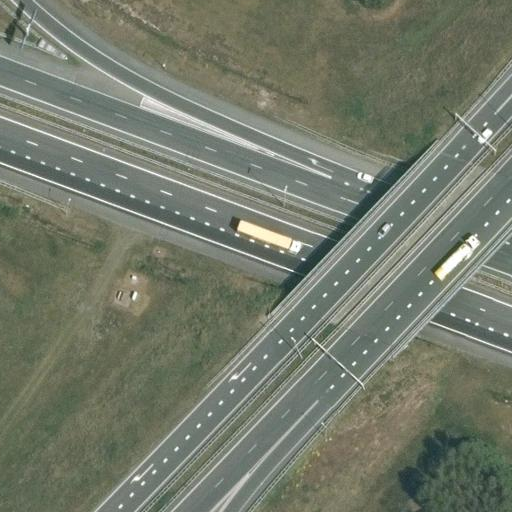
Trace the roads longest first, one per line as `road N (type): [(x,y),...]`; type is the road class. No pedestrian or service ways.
road 1 (trunk): [(511,107),(124,511)]
road 2 (motorway): [(0,132),(511,323)]
road 3 (motorway): [(329,196),(87,53),(21,0)]
road 4 (motorway): [(329,196),(0,74)]
road 5 (trunk): [(274,424),(511,177)]
road 6 (motorway): [(511,262),(329,196)]
road 7 (trunk): [(189,511),(274,424)]
